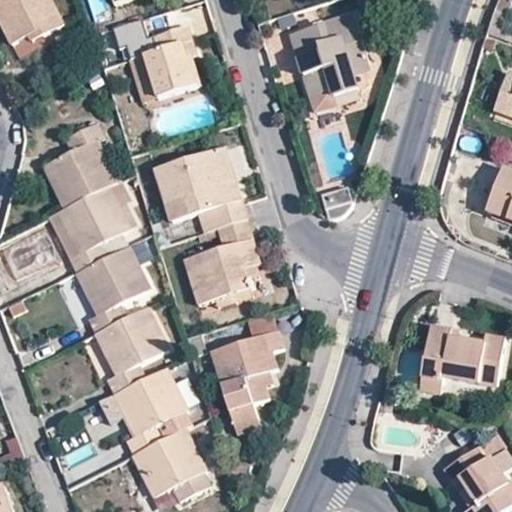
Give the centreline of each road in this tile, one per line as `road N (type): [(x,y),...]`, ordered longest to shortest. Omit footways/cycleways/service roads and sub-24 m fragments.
road 1 (residential): [(376,280),(312,249),(295,227),(225,0)]
road 2 (tertiary): [(461,0),(388,240)]
road 3 (tertiary): [(376,280),(318,456)]
road 4 (residential): [(0,352),(58,511)]
road 5 (residential): [(511,287),(388,240)]
